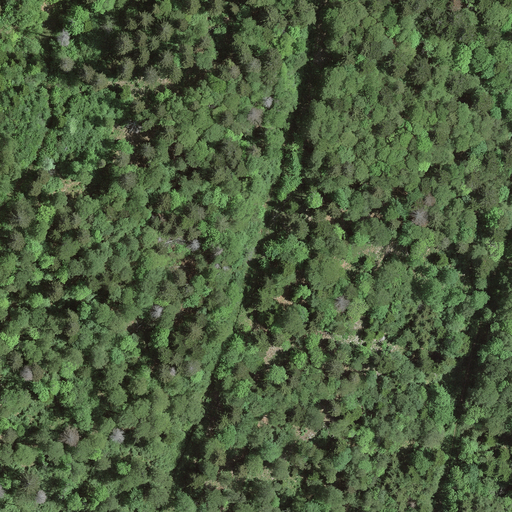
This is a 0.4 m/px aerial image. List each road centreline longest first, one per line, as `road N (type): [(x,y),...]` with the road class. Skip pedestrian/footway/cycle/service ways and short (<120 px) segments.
road 1 (track): [(158,511),(241,302),(279,179),(317,0)]
road 2 (track): [(511,239),(470,361),(438,511)]
road 3 (track): [(70,0),(49,47),(48,124),(39,151),(0,207)]
